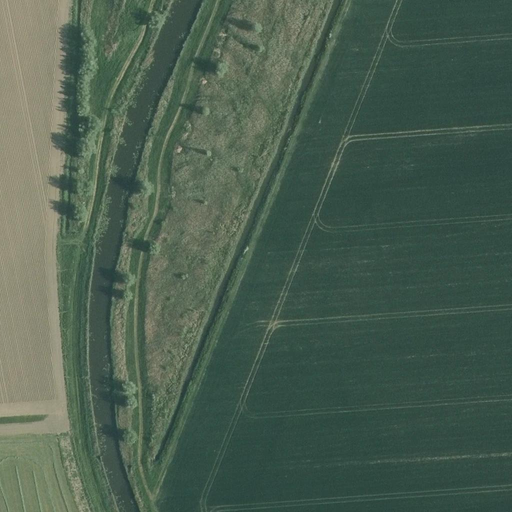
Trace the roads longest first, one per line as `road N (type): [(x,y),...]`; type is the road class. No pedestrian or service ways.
road 1 (track): [(103,511),(76,386),(80,242),(56,242)]
road 2 (track): [(80,242),(107,99),(152,0)]
